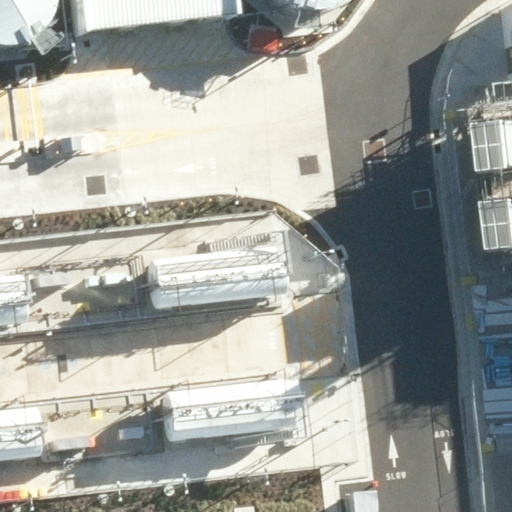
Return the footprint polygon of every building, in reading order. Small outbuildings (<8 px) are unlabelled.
[(0,0),(0,43),(2,42),(12,33),(18,21),(20,7),(18,0),(0,0)] [(217,0),(63,0),(67,37),(220,20),(217,0)] [(240,0),(247,7),(258,14),(272,17),(285,16),(298,10),(308,1),(308,0),(240,0)] [(258,243),(130,258),(136,315),(264,300),(258,243)] [(8,266),(0,267),(0,324),(15,323),(8,266)] [(277,376),(149,391),(156,448),(284,433),(277,376)] [(10,406),(0,406),(0,464),(16,463),(10,406)]
